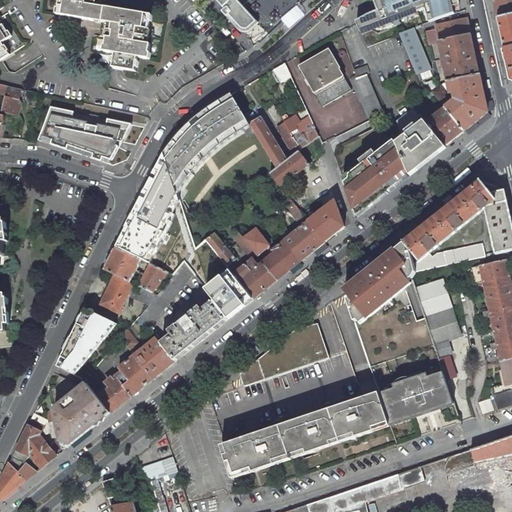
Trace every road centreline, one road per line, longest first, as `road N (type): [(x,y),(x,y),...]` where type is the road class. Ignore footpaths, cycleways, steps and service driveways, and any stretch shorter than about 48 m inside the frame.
road 1 (secondary): [(505,124),(17,511)]
road 2 (secondary): [(40,511),(508,142)]
road 3 (residential): [(0,453),(127,191)]
road 4 (residential): [(330,0),(262,61),(182,111),(127,191)]
road 5 (residential): [(511,422),(246,511)]
road 6 (unknown): [(480,433),(467,376),(471,322),(459,280),(438,270)]
road 7 (residential): [(127,191),(65,166),(0,153)]
road 8 (residential): [(479,0),(505,124)]
